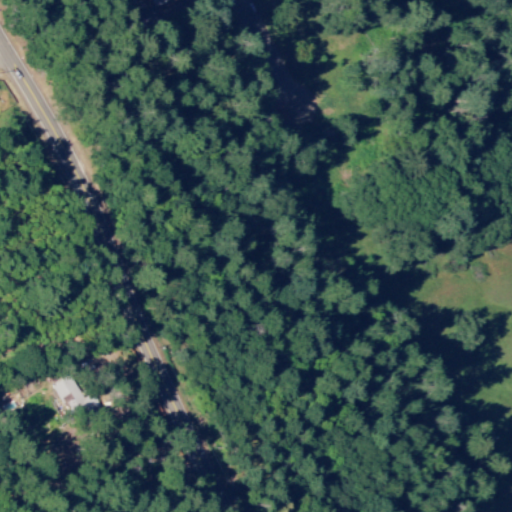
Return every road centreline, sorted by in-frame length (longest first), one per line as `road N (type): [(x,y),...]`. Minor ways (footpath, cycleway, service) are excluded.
road 1 (tertiary): [(230,511),(76,161),(0,32)]
road 2 (residential): [(246,0),(300,115)]
